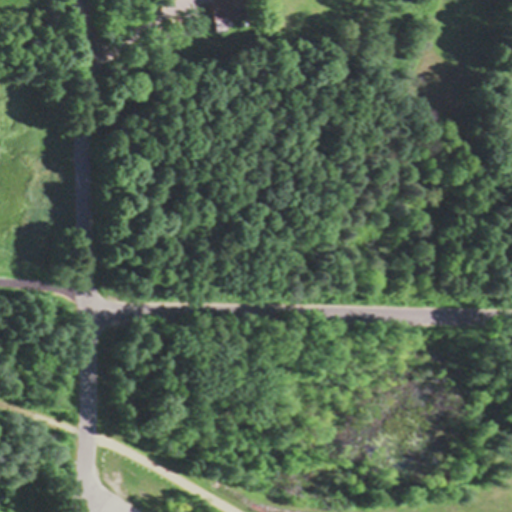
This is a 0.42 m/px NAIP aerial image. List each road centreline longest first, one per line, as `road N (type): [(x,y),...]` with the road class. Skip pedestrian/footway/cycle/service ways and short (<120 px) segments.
road 1 (residential): [(90,511),(97,502),(86,481),(74,0)]
road 2 (residential): [(511,313),(110,315),(83,305)]
